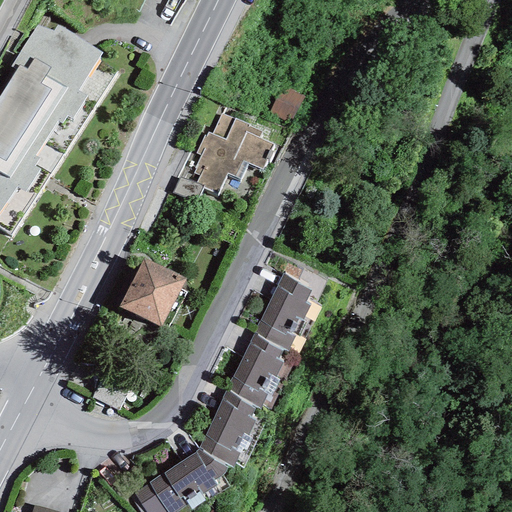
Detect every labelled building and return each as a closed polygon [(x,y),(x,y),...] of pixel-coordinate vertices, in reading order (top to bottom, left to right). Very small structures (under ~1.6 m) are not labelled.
[(0,210),(16,188),(25,192),(39,169),(34,166),(39,158),(34,156),(57,122),(61,124),(67,116),(72,119),(87,95),(79,90),(102,52),(57,25),(52,32),(37,26),(10,68),(16,70),(0,95),(0,210)] [(281,84),(271,114),(298,123),(308,92),(281,84)] [(200,176),(196,184),(203,186),(202,188),(216,195),(227,174),(240,180),(247,164),(261,170),(266,158),(269,159),(273,152),(270,150),(274,145),(258,138),(262,133),(221,114),(211,135),(208,133),(206,137),(204,136),(195,154),(200,156),(194,169),(195,170),(194,173),(200,176)] [(173,193),(195,202),(202,188),(203,186),(196,184),(179,177),(173,193)] [(161,329),(186,279),(143,257),(118,307),(161,329)] [(312,290),(283,274),(276,288),(305,303),(312,290)] [(307,323),(303,321),(310,306),(305,303),(276,288),(253,333),(283,349),(288,351),(296,336),(299,338),(307,323)] [(253,333),(249,344),(278,359),(283,349),(253,333)] [(249,344),(226,389),(257,407),(260,409),(266,394),(271,396),(279,380),(275,378),(283,362),(278,359),(249,344)] [(96,391),(125,401),(136,368),(108,358),(96,391)] [(251,417),(254,412),(257,407),(226,389),(222,399),(251,417)] [(222,399),(199,449),(229,464),(232,466),(242,448),(246,450),(252,439),(248,436),(256,421),(251,417),(222,399)] [(145,511),(175,511),(187,504),(191,510),(229,487),(223,475),(224,473),(229,464),(199,449),(195,452),(196,453),(134,494),(138,500),(145,511)] [(134,503),(139,511),(145,511),(138,500),(134,503)]
